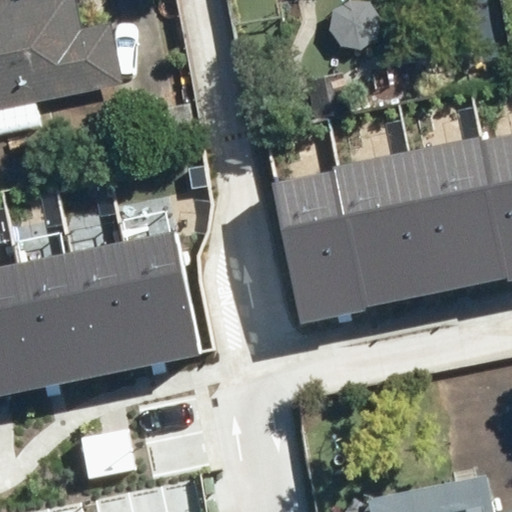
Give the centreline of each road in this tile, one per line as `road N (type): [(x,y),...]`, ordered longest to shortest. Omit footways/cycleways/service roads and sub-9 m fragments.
road 1 (residential): [(181,0),(251,394)]
road 2 (residential): [(251,394),(511,341)]
